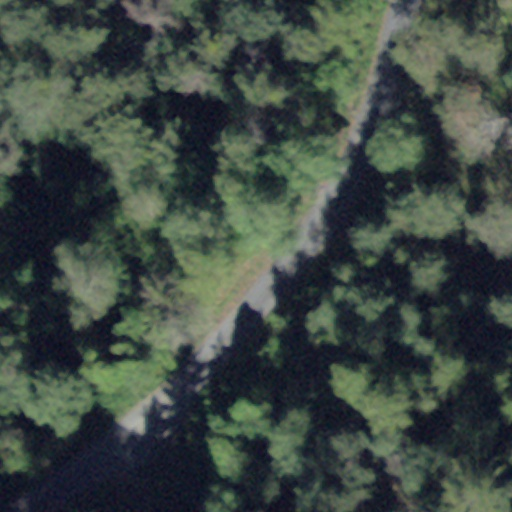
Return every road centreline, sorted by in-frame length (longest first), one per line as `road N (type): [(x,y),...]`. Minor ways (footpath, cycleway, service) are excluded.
road 1 (unclassified): [(22,511),(180,392),(338,188),(366,124),(401,0)]
road 2 (track): [(0,70),(105,69),(394,21)]
